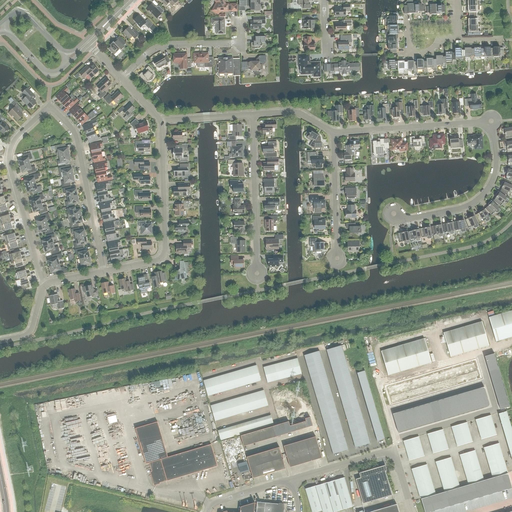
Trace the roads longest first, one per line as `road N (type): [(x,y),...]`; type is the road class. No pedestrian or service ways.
road 1 (residential): [(44,285),(8,157),(18,134),(49,105)]
road 2 (residential): [(103,271),(163,254),(160,121)]
road 3 (residential): [(103,271),(77,140),(49,105)]
road 4 (residential): [(400,214),(457,209),(480,196),(495,171),(491,128)]
road 5 (residential): [(256,266),(252,114)]
road 6 (residential): [(121,78),(166,44),(241,42),(241,22)]
road 7 (residential): [(333,132),(484,121)]
road 8 (residential): [(457,40),(409,51),(408,24),(457,23)]
road 9 (residential): [(336,252),(333,132)]
